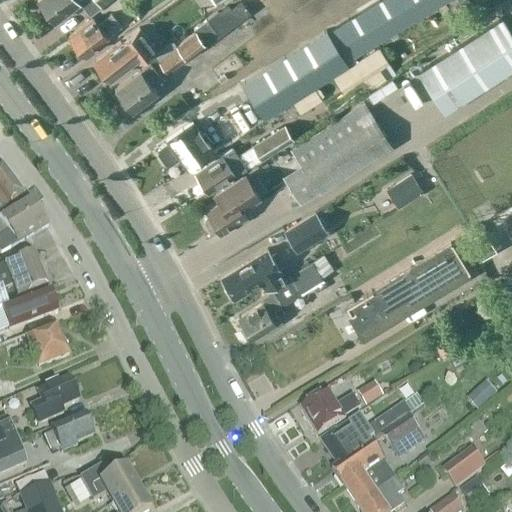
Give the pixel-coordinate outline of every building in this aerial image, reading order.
[(37,0),(54,22),(63,15),(80,2),(77,0),(37,0)] [(237,4),(235,0),(218,13),(217,11),(193,29),(195,32),(176,46),(172,40),(153,54),(155,58),(140,70),(115,89),(132,111),(157,92),(151,84),(167,73),(186,59),(205,45),(206,46),(230,28),(249,13),(241,1),(237,4)] [(376,0),(326,31),(241,83),(263,117),(347,65),(344,60),(443,0),(376,0)] [(107,37),(121,26),(111,14),(98,25),(93,18),(68,37),(83,57),(108,38),(107,37)] [(443,111),(511,66),(511,33),(501,16),(417,71),(443,111)] [(42,20),(31,29),(41,42),(52,33),(42,20)] [(120,42),(94,62),(108,80),(134,61),(136,64),(155,49),(139,28),(121,42),(120,42)] [(386,60),(379,47),(333,76),(340,88),(386,60)] [(293,102),(298,109),(303,112),(321,101),(313,89),(293,102)] [(301,168),(285,179),(301,204),(392,145),(364,102),(289,150),(301,168)] [(182,129),(166,141),(167,143),(159,149),(158,153),(165,164),(170,165),(178,158),(186,170),(203,158),(213,151),(192,122),(182,129)] [(261,160),(291,141),(289,132),(282,126),(252,145),(261,160)] [(222,154),(194,172),(207,194),(235,176),(260,160),(251,146),(237,155),(232,148),(222,154)] [(0,164),(0,214),(26,196),(1,163),(0,164)] [(412,173),(394,184),(406,204),(424,192),(412,173)] [(261,200),(244,175),(244,174),(214,194),(219,201),(205,210),(207,214),(205,217),(204,220),(205,224),(207,227),(210,229),(213,230),(217,229),(219,233),(246,217),(241,209),(248,204),(250,207),(261,200)] [(48,226),(29,199),(0,216),(0,253),(1,255),(48,226)] [(297,252),(328,233),(315,213),(284,231),(297,252)] [(483,231),(469,239),(482,260),(496,251),(483,231)] [(363,336),(469,272),(452,244),(451,243),(346,307),(363,336)] [(234,299),(262,283),(266,289),(284,278),(267,248),(221,276),(234,299)] [(8,308),(8,307),(1,292),(12,288),(17,299),(47,286),(34,254),(4,265),(0,267),(0,310),(1,310),(8,308)] [(333,270),(324,255),(311,263),(270,288),(272,290),(259,298),(262,303),(238,318),(244,327),(240,329),(247,340),(250,338),(252,340),(281,321),(274,310),(302,293),(302,292),(322,280),(320,277),(333,270)] [(511,278),(501,285),(511,302),(511,278)] [(12,305),(8,307),(8,308),(1,310),(9,331),(58,312),(49,291),(12,305)] [(443,347),(459,338),(449,319),(433,328),(443,347)] [(31,349),(26,351),(17,354),(21,365),(35,360),(38,368),(69,356),(57,325),(26,337),(31,349)] [(7,334),(0,336),(0,346),(10,344),(7,334)] [(60,410),(63,409),(78,402),(76,398),(78,397),(74,388),(72,389),(68,380),(38,394),(42,403),(32,408),(40,426),(63,416),(60,410)] [(477,392),(488,405),(498,396),(487,383),(477,392)] [(375,385),(358,395),(365,407),(382,397),(375,385)] [(337,408),(329,394),(302,410),(318,437),(345,420),(361,410),(354,397),(337,408)] [(371,443),(382,436),(409,417),(412,415),(405,404),(368,429),(359,416),(321,442),(338,467),(361,452),(372,444),(371,443)] [(61,455),(63,454),(77,448),(75,445),(93,437),(89,427),(90,422),(85,418),(83,415),(50,429),(52,434),(44,437),(47,445),(43,447),(47,456),(60,451),(61,455)] [(409,417),(382,436),(393,452),(420,434),(409,417)] [(0,448),(16,442),(9,426),(0,430),(0,448)] [(16,442),(0,448),(0,476),(27,465),(16,442)] [(338,467),(332,471),(345,489),(357,507),(396,480),(372,444),(361,452),(338,467)] [(472,451),(443,472),(457,490),(485,469),(472,451)] [(112,506),(138,490),(126,469),(108,479),(101,467),(79,480),(92,502),(105,495),(112,506)] [(23,482),(15,485),(19,496),(25,511),(60,511),(49,484),(44,473),(23,482)] [(396,480),(357,507),(360,511),(396,511),(405,506),(398,497),(404,493),(396,480)] [(478,499),(486,489),(476,481),(468,492),(478,499)] [(149,511),(151,511),(138,490),(112,506),(115,511),(149,511)] [(461,511),(462,511),(454,500),(436,511),(461,511)]
